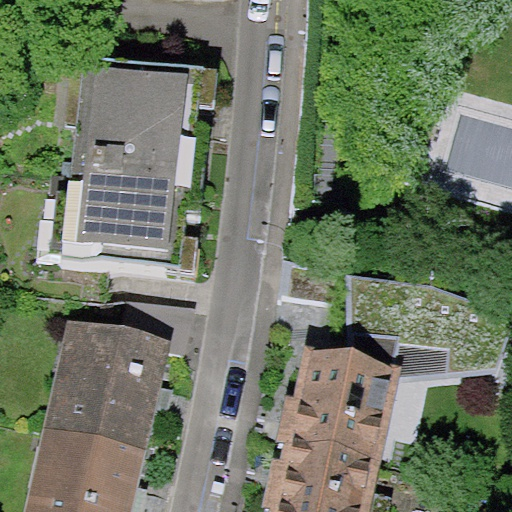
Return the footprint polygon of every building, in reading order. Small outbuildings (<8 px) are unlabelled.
[(66,226),(42,223),(37,262),(61,265),(61,267),(180,281),(186,227),(199,228),(205,181),(191,180),(192,174),(203,84),(84,70),(66,226)] [(511,104),(441,85),(410,196),(511,224),(511,104)] [(333,306),(338,272),(283,265),(278,298),(333,306)] [(383,437),(379,437),(397,347),(450,353),(447,377),(495,373),(501,357),(503,358),(511,332),(511,320),(431,291),(346,280),(347,373),(312,366),(302,410),(290,407),(287,421),(280,451),(293,454),(371,471),(375,472),(383,437)] [(61,441),(68,443),(144,461),(150,436),(168,356),(183,359),(193,312),(128,306),(119,341),(93,335),(83,375),(77,373),(61,441)] [(40,495),(36,511),(141,511),(145,495),(137,493),(144,461),(68,443),(55,498),(40,495)] [(288,475),(276,472),(269,506),(267,511),(388,511),(389,505),(365,500),(371,471),(293,454),(288,475)]
